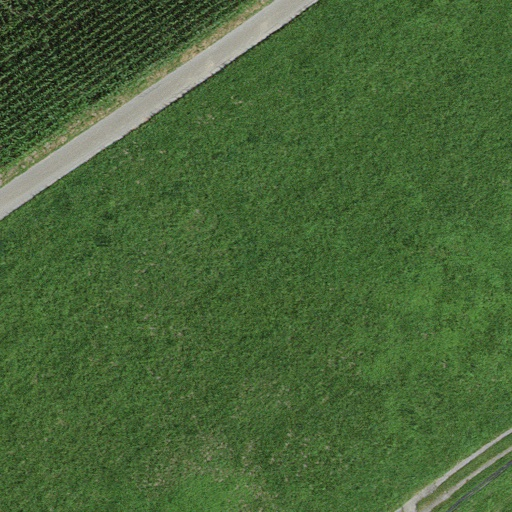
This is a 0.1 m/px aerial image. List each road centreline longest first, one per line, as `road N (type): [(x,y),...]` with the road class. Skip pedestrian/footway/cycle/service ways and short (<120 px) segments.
road 1 (track): [(0,205),(291,0)]
road 2 (track): [(414,511),(511,440)]
